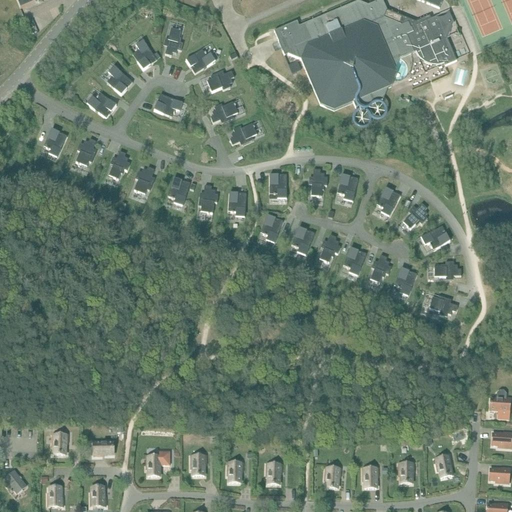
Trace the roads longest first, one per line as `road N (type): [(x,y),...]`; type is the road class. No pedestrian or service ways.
road 1 (residential): [(14,80),(117,136),(206,171),(334,159),(398,176),(455,226),(469,262),(471,310)]
road 2 (residential): [(306,506),(183,495),(128,500)]
road 3 (residential): [(470,498),(306,506)]
